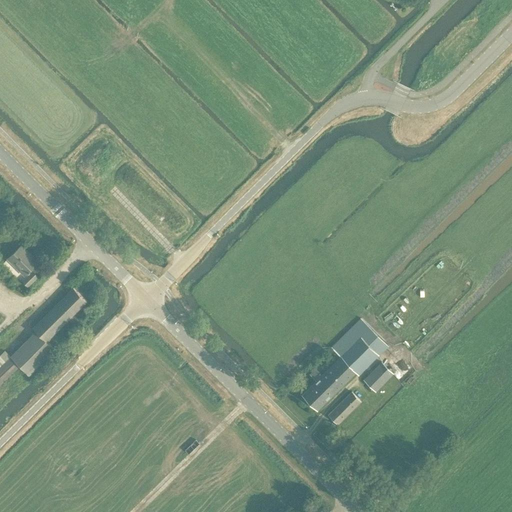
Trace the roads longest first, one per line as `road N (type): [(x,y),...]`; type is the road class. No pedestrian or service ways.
road 1 (unclassified): [(146,299),(332,112),(367,98)]
road 2 (tertiary): [(358,511),(146,299)]
road 3 (tertiary): [(0,152),(146,299)]
road 4 (unclassified): [(0,443),(146,299)]
road 5 (unclassified): [(511,33),(440,101),(415,107),(367,98)]
